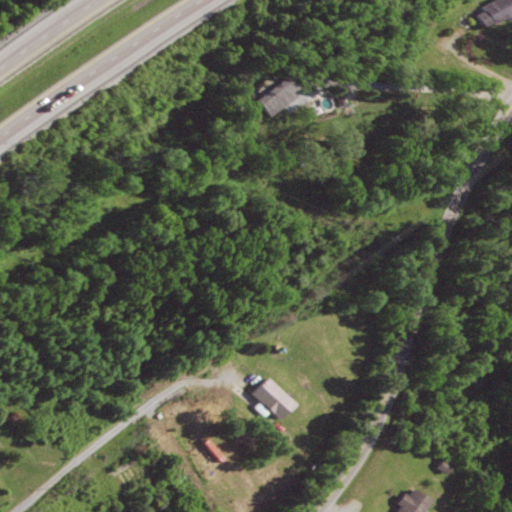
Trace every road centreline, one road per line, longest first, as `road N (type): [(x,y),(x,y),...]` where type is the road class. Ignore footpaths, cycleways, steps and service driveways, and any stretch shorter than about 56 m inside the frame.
road 1 (secondary): [(314,511),(373,423),(445,221),(511,105)]
road 2 (motorway): [(0,144),(211,0)]
